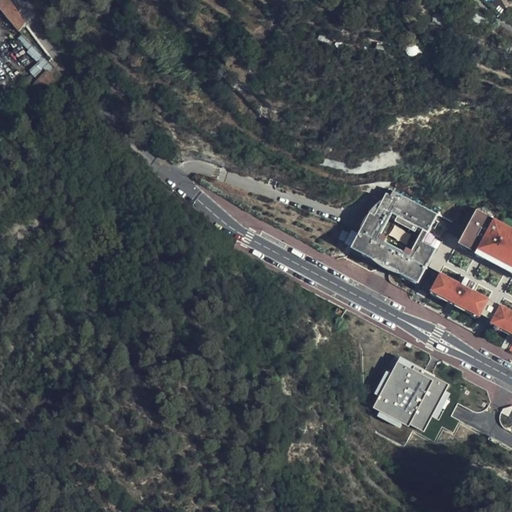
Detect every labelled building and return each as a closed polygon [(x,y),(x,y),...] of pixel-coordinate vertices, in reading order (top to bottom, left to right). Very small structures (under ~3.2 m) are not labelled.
[(0,0),(0,9),(5,16),(19,34),(25,24),(8,0),(0,0)] [(24,68),(29,75),(33,72),(38,68),(49,61),(41,53),(25,68),(24,68)] [(29,75),(32,77),(36,73),(44,67),(51,63),(49,61),(38,68),(33,72),(29,75)] [(32,77),(38,85),(44,78),(55,68),(51,63),(44,67),(36,73),(32,77)] [(44,78),(50,85),(61,74),(55,68),(44,78)] [(38,85),(49,99),(56,92),(50,85),(44,78),(38,85)] [(41,106),(49,99),(38,85),(29,95),(34,100),(41,106)] [(398,272),(419,283),(428,266),(437,249),(425,242),(439,216),(399,194),(396,198),(388,194),(384,202),(376,216),(371,213),(360,233),(352,248),(376,261),(377,259),(384,264),(390,268),(391,267),(399,271),(398,272)] [(360,233),(371,213),(376,216),(385,199),(380,202),(372,209),(364,221),(360,233)] [(511,227),(475,208),(464,229),(451,222),(437,249),(428,266),(430,267),(441,273),(432,291),(450,300),(451,299),(457,302),(456,303),(480,317),(481,315),(493,321),(492,323),(511,333),(511,332),(511,331),(511,227)] [(451,222),(439,216),(425,242),(437,249),(451,222)] [(345,254),(331,257),(337,259),(347,256),(350,251),(419,288),(430,267),(428,266),(419,283),(398,272),(399,271),(391,267),(390,268),(384,264),(377,259),(376,261),(352,248),(349,246),(345,254)] [(420,289),(417,294),(425,298),(428,294),(420,289)] [(446,390),(449,384),(396,356),(375,394),(379,396),(373,407),(379,411),(377,415),(401,429),(405,422),(410,425),(411,423),(425,431),(434,415),(438,417),(451,393),(446,390)]
